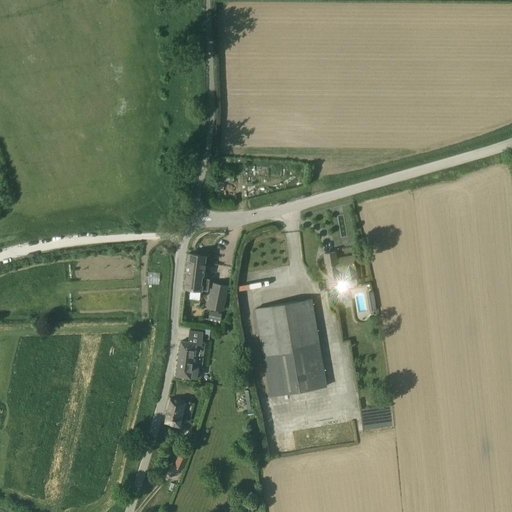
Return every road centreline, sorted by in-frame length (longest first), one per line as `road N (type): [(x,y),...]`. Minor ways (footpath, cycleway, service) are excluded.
road 1 (unclassified): [(191,217),(269,213),(511,141)]
road 2 (unclassified): [(130,511),(157,427),(186,236)]
road 3 (unclassified): [(207,0),(211,123),(191,217)]
road 4 (residential): [(186,236),(0,258)]
